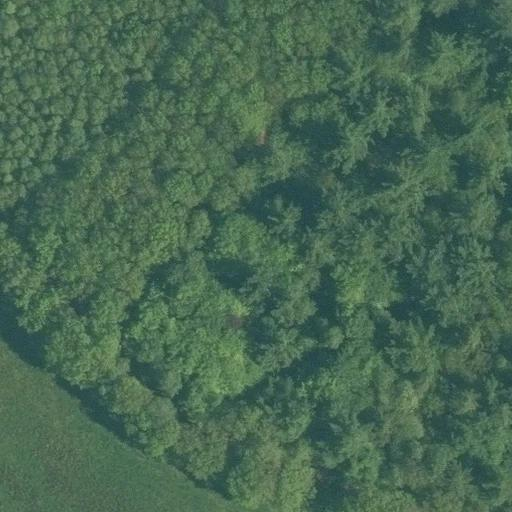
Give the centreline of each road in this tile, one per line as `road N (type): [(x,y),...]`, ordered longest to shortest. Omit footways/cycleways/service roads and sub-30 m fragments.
road 1 (track): [(366,0),(100,335)]
road 2 (track): [(100,335),(147,386),(202,426),(413,511)]
road 3 (track): [(17,245),(100,335)]
